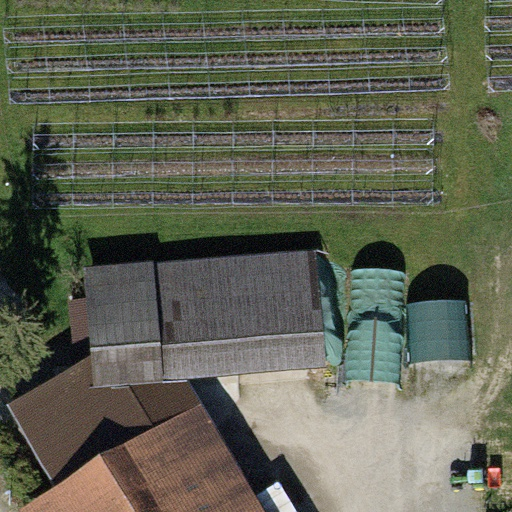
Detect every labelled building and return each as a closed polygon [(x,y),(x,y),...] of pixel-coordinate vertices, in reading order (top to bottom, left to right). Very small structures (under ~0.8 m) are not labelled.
[(9,32),(23,105),(48,100),(34,27),(9,32)] [(511,89),(511,43),(503,44),(504,90),(511,89)] [(81,271),(88,385),(323,372),(317,258),(81,271)] [(0,321),(0,354),(16,338),(0,321)] [(201,511),(152,432),(20,511),(201,511)]
